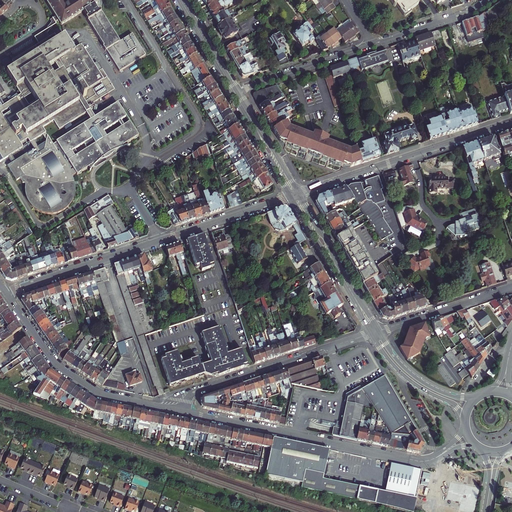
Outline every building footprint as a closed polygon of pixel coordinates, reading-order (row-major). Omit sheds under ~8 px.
[(56,15),(55,16),(58,21),(59,20),(62,25),(84,11),(88,17),(86,18),(89,24),(103,15),(99,10),(100,9),(101,8),(101,7),(102,5),(102,3),(101,2),(101,0),(72,0),(67,4),(64,0),(46,0),(48,2),(47,2),(56,15)] [(143,0),(136,4),(140,10),(141,9),(139,6),(143,4),(148,1),(150,4),(157,0),(143,0)] [(164,0),(157,0),(150,4),(149,4),(151,7),(142,13),(144,16),(166,3),(164,0)] [(216,0),(206,6),(210,12),(231,0),(223,0),(221,1),(219,0),(216,0)] [(214,19),(225,12),(227,11),(225,8),(233,3),(232,2),(234,1),(232,0),(231,0),(210,12),(214,19)] [(330,0),(324,0),(319,4),(315,7),(322,15),(325,12),(326,15),(335,9),(329,1),(330,0)] [(389,0),(392,4),(394,2),(397,6),(398,5),(405,14),(419,4),(415,0),(389,0)] [(166,3),(144,16),(146,19),(155,14),(157,17),(170,9),(166,3)] [(162,23),(174,16),(170,9),(157,17),(148,22),(148,24),(149,25),(155,22),(156,22),(160,20),(162,23)] [(214,19),(218,27),(230,20),(225,12),(214,19)] [(483,14),(477,18),(482,32),(489,30),(483,14)] [(120,42),(103,15),(89,24),(103,47),(105,51),(106,51),(119,72),(145,56),(132,35),(120,42)] [(39,46),(17,60),(19,63),(56,39),(54,37),(50,39),(46,42),(44,38),(47,34),(52,29),(57,26),(56,23),(57,21),(58,21),(55,16),(53,17),(52,17),(52,18),(50,19),(51,21),(45,30),(41,33),(42,35),(35,39),(39,46)] [(174,16),(162,23),(164,26),(159,28),(160,29),(154,32),(155,34),(161,31),(165,28),(177,21),(174,16)] [(235,17),(233,19),(236,24),(233,25),(237,32),(242,29),(235,17)] [(466,37),(482,32),(477,18),(461,24),(466,37)] [(218,27),(217,28),(220,32),(219,33),(221,37),(222,36),(225,41),(238,33),(237,32),(233,25),(236,24),(233,19),(230,20),(218,27)] [(348,20),(342,25),(353,40),(356,38),(355,36),(359,33),(351,23),(348,20)] [(177,21),(165,28),(167,31),(163,33),(164,36),(168,34),(181,27),(177,21)] [(313,37),(311,36),(310,36),(309,35),(311,33),(313,31),(310,27),(307,23),(306,24),(304,26),(303,27),(304,28),(293,36),(302,47),(308,43),(310,45),(314,42),(312,38),(313,37)] [(338,28),(335,31),(341,39),(345,43),(348,41),(350,43),(353,40),(342,25),(341,24),(339,26),(338,28)] [(181,27),(168,34),(170,36),(166,39),(166,40),(161,43),(162,45),(184,32),(181,27)] [(341,39),(335,31),(334,29),(327,34),(336,46),(339,44),(337,42),(341,39)] [(442,39),(439,31),(431,34),(433,42),(442,39)] [(184,32),(162,45),(164,47),(168,45),(169,45),(173,43),(175,46),(187,38),(184,32)] [(246,32),(239,36),(242,41),(244,39),(249,36),(246,32)] [(284,42),(284,40),(283,38),(282,38),(279,34),(270,40),(273,45),(278,52),(276,53),(278,57),(275,59),(279,67),(289,63),(283,54),(285,53),(283,49),(285,48),(283,44),(285,43),(284,42)] [(327,34),(319,39),(327,49),(331,46),(332,49),(336,46),(327,34)] [(419,52),(435,47),(433,42),(431,34),(415,39),(416,42),(419,52)] [(19,63),(17,60),(12,64),(14,67),(6,72),(21,95),(5,105),(1,99),(0,97),(0,95),(3,94),(0,89),(0,106),(1,108),(0,108),(0,153),(4,160),(9,157),(24,147),(21,144),(28,139),(30,143),(43,135),(46,141),(44,150),(50,151),(59,153),(58,152),(59,152),(72,171),(74,170),(77,175),(96,163),(108,156),(139,137),(130,123),(124,126),(122,128),(107,137),(104,132),(126,117),(118,104),(95,118),(90,111),(96,107),(93,103),(114,90),(102,70),(98,73),(93,65),(81,46),(77,48),(73,50),(69,44),(64,36),(56,40),(56,39),(19,63)] [(168,53),(169,56),(190,44),(187,38),(175,46),(176,48),(172,50),(172,51),(168,53)] [(327,49),(319,39),(319,38),(316,40),(322,52),(328,50),(327,49)] [(226,50),(229,56),(245,46),(247,45),(244,39),(242,41),(226,50)] [(410,59),(420,56),(419,52),(416,42),(405,45),(404,43),(397,45),(403,63),(410,60),(410,59)] [(190,44),(169,56),(171,59),(176,56),(180,53),(181,56),(193,49),(190,44)] [(229,56),(233,63),(246,55),(245,52),(247,50),(245,46),(229,56)] [(178,65),(185,62),(197,55),(193,49),(181,56),(183,58),(179,61),(174,64),(176,67),(178,65)] [(347,62),(351,71),(356,70),(356,68),(360,66),(362,71),(375,67),(375,68),(376,68),(377,68),(378,67),(378,66),(388,62),(385,54),(387,54),(386,51),(376,55),(376,53),(364,57),(347,62)] [(176,67),(180,72),(200,60),(197,55),(185,62),(186,64),(179,68),(178,65),(176,67)] [(233,63),(238,70),(247,65),(254,61),(251,57),(248,58),(246,55),(233,63)] [(200,60),(180,72),(182,74),(189,70),(191,72),(195,70),(203,65),(200,60)] [(347,62),(329,68),(333,79),(351,73),(351,71),(347,62)] [(97,63),(93,65),(98,73),(102,70),(97,63)] [(244,78),(261,73),(256,64),(249,68),(247,65),(238,70),(242,77),(242,78),(243,78),(244,78)] [(195,70),(202,83),(211,78),(203,65),(195,70)] [(342,105),(332,76),(325,78),(335,107),(342,105)] [(211,78),(202,83),(197,86),(199,89),(197,90),(196,92),(194,93),(195,96),(214,85),(211,78)] [(504,84),(500,85),(504,96),(505,100),(509,110),(510,114),(511,113),(511,85),(507,87),(506,86),(504,85),(504,84)] [(214,85),(195,96),(197,99),(199,98),(200,98),(203,96),(205,99),(218,91),(214,85)] [(282,94),(277,86),(272,87),(278,97),(282,94)] [(272,87),(268,89),(273,96),(274,99),(278,97),(272,87)] [(273,96),(268,89),(264,90),(269,98),(273,96)] [(267,103),(271,101),(269,98),(264,90),(260,92),(263,96),(265,100),(267,103)] [(218,91),(205,99),(206,102),(204,103),(203,105),(202,106),(203,109),(222,98),(218,91)] [(255,101),(263,96),(260,92),(254,93),(254,94),(253,95),(253,96),(253,97),(255,101)] [(267,103),(259,108),(263,113),(275,105),(274,103),(284,97),(282,94),(278,97),(274,99),(271,101),(267,103)] [(265,100),(263,96),(255,101),(257,104),(265,100)] [(211,108),(213,112),(226,104),(222,98),(203,109),(205,111),(211,108)] [(267,103),(265,100),(257,104),(259,108),(267,103)] [(488,106),(492,120),(499,118),(498,114),(509,110),(505,100),(488,106)] [(277,108),(275,105),(263,113),(266,119),(279,111),(289,105),(287,102),(277,108)] [(226,104),(213,112),(208,115),(209,118),(215,115),(217,118),(221,116),(229,111),(226,104)] [(447,135),(463,130),(458,116),(457,112),(446,116),(442,104),(437,105),(441,116),(447,135)] [(279,111),(266,119),(269,125),(293,110),(291,107),(280,113),(279,111)] [(467,113),(458,116),(463,130),(477,125),(473,111),(472,111),(471,108),(466,109),(467,113)] [(296,114),(293,110),(269,125),(273,131),(286,123),(285,121),(296,114)] [(419,112),(429,141),(441,137),(441,138),(447,136),(446,135),(447,135),(441,116),(434,118),(435,121),(428,123),(424,110),(419,112)] [(229,111),(221,116),(222,118),(222,119),(221,119),(218,120),(217,121),(213,124),(215,126),(232,116),(232,115),(232,114),(230,111),(229,111)] [(225,123),(227,126),(235,121),(235,120),(233,117),(232,116),(215,126),(216,128),(220,126),(221,126),(224,124),(224,123),(225,123)] [(223,135),(238,125),(237,123),(235,121),(227,126),(228,128),(219,133),(221,136),(223,135)] [(290,129),(286,123),(273,131),(279,141),(286,144),(285,145),(343,166),(343,165),(350,167),(362,164),(357,149),(350,151),(327,142),(329,139),(314,133),(313,137),(290,129)] [(219,144),(226,140),(241,131),(238,125),(223,135),(225,137),(217,142),(219,144)] [(383,143),(387,155),(399,151),(397,146),(398,146),(399,145),(399,144),(399,143),(410,139),(411,142),(417,140),(413,126),(407,128),(389,134),(389,135),(383,137),(385,142),(383,143)] [(241,131),(226,140),(228,142),(221,146),(223,149),(229,145),(245,136),(241,131)] [(511,144),(508,133),(497,137),(499,144),(504,157),(510,155),(511,157),(511,156),(511,144)] [(24,147),(9,157),(13,163),(8,166),(17,181),(20,179),(23,183),(26,184),(26,186),(25,187),(25,189),(25,191),(25,193),(26,194),(26,196),(27,198),(27,199),(28,201),(29,203),(30,204),(31,205),(32,207),(33,208),(35,209),(36,210),(38,211),(39,212),(41,213),(42,213),(44,214),(46,214),(48,214),(49,214),(51,215),(53,214),(55,214),(56,214),(58,213),(60,213),(61,212),(63,211),(64,210),(66,209),(67,208),(68,207),(70,206),(71,204),(72,203),(73,201),(73,200),(74,198),(75,196),(75,195),(75,193),(76,191),(76,190),(76,188),(75,186),(75,184),(75,183),(75,182),(61,184),(25,176),(21,170),(50,151),(44,150),(46,141),(43,135),(30,143),(28,139),(21,144),(24,147)] [(226,154),(232,151),(248,142),(245,136),(229,145),(231,148),(224,152),(226,154)] [(484,161),(492,158),(493,161),(495,161),(499,159),(500,158),(500,155),(499,155),(499,153),(498,150),(497,150),(496,145),(499,144),(497,137),(477,143),(483,161),(484,161)] [(361,144),(356,145),(357,149),(362,164),(373,160),(379,158),(373,140),(371,140),(368,141),(367,142),(367,144),(361,146),(361,144)] [(226,154),(228,157),(229,160),(251,147),(248,142),(232,151),(226,154)] [(478,183),(475,173),(472,165),(483,161),(477,143),(462,148),(470,173),(473,182),(474,184),(478,183)] [(207,145),(192,155),(194,161),(210,155),(207,145)] [(254,152),(251,147),(229,160),(228,161),(231,166),(239,161),(254,152)] [(74,170),(72,171),(59,152),(58,152),(59,153),(50,151),(21,170),(25,176),(61,184),(75,182),(74,181),(74,179),(73,178),(72,177),(76,174),(74,170)] [(236,171),(242,167),(257,158),(254,152),(239,161),(232,165),(234,168),(236,171)] [(257,158),(242,167),(236,171),(237,173),(239,176),(245,172),(260,163),(257,158)] [(263,169),(260,163),(245,172),(247,175),(240,179),(242,181),(248,178),(263,169)] [(409,166),(398,170),(402,181),(401,182),(402,186),(404,185),(404,186),(414,183),(409,169),(409,166)] [(263,169),(248,178),(250,180),(242,185),(243,188),(253,182),(266,174),(263,169)] [(394,171),(383,175),(385,182),(396,178),(394,171)] [(266,174),(253,182),(257,189),(259,188),(261,192),(273,185),(266,174)] [(346,188),(345,188),(354,200),(380,237),(383,235),(386,239),(394,234),(384,218),(381,211),(375,205),(385,202),(381,191),(383,190),(379,177),(365,181),(365,183),(364,183),(365,187),(362,188),(361,185),(358,185),(355,185),(350,186),(350,187),(347,189),(346,188)] [(448,178),(428,179),(429,194),(437,193),(437,190),(455,188),(455,180),(448,181),(448,178)] [(194,193),(198,206),(202,217),(209,215),(204,201),(200,202),(200,201),(201,200),(198,192),(196,186),(192,187),(194,193)] [(334,204),(334,207),(354,200),(345,188),(329,193),(334,204)] [(191,194),(187,195),(190,203),(195,220),(202,217),(198,206),(194,193),(191,194)] [(224,210),(219,195),(217,196),(215,195),(212,197),(211,198),(209,199),(207,193),(202,194),(204,201),(209,215),(224,210)] [(230,195),(232,199),(234,206),(239,205),(236,198),(234,193),(230,195)] [(329,193),(323,195),(327,207),(334,204),(329,193)] [(180,198),(188,222),(195,220),(190,203),(187,195),(184,196),(180,197),(180,198)] [(316,205),(318,208),(323,205),(325,210),(327,210),(326,208),(327,208),(327,207),(323,195),(319,197),(318,196),(318,197),(317,197),(318,198),(316,203),(315,204),(316,205)] [(95,216),(97,215),(111,206),(114,204),(108,196),(89,208),(95,216)] [(181,224),(188,222),(180,198),(178,198),(175,200),(176,203),(177,203),(180,212),(174,214),(181,224)] [(330,215),(328,209),(327,210),(325,210),(323,205),(318,208),(324,219),(330,215)] [(395,210),(397,215),(404,213),(413,210),(411,205),(395,210)] [(103,240),(108,249),(133,241),(125,229),(111,206),(96,215),(107,232),(102,235),(104,239),(103,240)] [(84,211),(88,221),(93,218),(95,217),(95,216),(89,208),(84,211)] [(166,211),(175,226),(181,224),(174,214),(171,208),(166,211)] [(292,226),(294,229),(295,230),(296,230),(298,229),(288,211),(282,209),(267,214),(271,226),(273,228),(275,230),(275,231),(279,232),(279,231),(281,232),(282,231),(284,231),(292,226)] [(461,221),(458,221),(459,223),(456,223),(456,225),(455,225),(453,225),(451,226),(448,227),(446,228),(447,229),(447,228),(452,233),(455,237),(460,237),(462,237),(468,237),(468,234),(475,232),(475,231),(477,231),(479,230),(480,230),(481,229),(482,226),(482,224),(482,219),(478,219),(477,216),(479,215),(476,209),(459,214),(461,221)] [(413,210),(404,213),(408,224),(418,230),(419,227),(424,230),(427,223),(422,220),(423,219),(419,217),(418,218),(416,218),(415,215),(414,210),(413,210)] [(324,219),(328,226),(339,219),(345,215),(343,212),(338,215),(337,216),(335,212),(330,215),(324,219)] [(107,232),(96,215),(95,216),(95,217),(93,218),(98,227),(104,239),(102,235),(107,232)] [(339,219),(328,226),(332,233),(346,225),(348,223),(350,222),(347,218),(345,215),(339,219)] [(332,233),(336,239),(351,231),(360,225),(355,219),(350,222),(348,223),(349,224),(350,224),(352,225),(348,228),(346,225),(332,233)] [(130,226),(125,229),(133,241),(138,239),(130,226)] [(91,243),(88,245),(92,254),(102,251),(93,230),(92,229),(89,231),(92,238),(90,239),(91,243)] [(336,239),(363,285),(376,277),(377,276),(351,231),(336,239)] [(305,241),(301,233),(298,235),(295,236),(295,238),(298,242),(293,244),(295,247),(299,244),(305,241)] [(203,235),(186,241),(195,267),(199,265),(201,271),(210,268),(209,266),(213,264),(203,235)] [(213,240),(217,253),(233,248),(229,235),(224,237),(223,235),(220,236),(220,238),(213,240)] [(492,236),(482,240),(485,249),(492,246),(495,254),(497,253),(492,236)] [(39,272),(31,250),(27,237),(24,240),(30,257),(27,258),(33,274),(39,272)] [(69,246),(63,249),(65,255),(68,262),(77,259),(74,249),(70,240),(67,241),(69,246)] [(172,246),(176,256),(182,276),(184,276),(181,265),(186,263),(179,243),(172,246)] [(74,249),(77,259),(92,254),(88,245),(87,244),(74,249)] [(307,259),(299,244),(295,247),(289,250),(297,264),(307,259)] [(0,256),(12,248),(10,245),(7,246),(0,251),(0,256)] [(27,276),(22,261),(20,262),(19,259),(18,259),(16,253),(14,246),(12,248),(13,251),(14,254),(15,256),(16,259),(17,263),(22,278),(27,276)] [(172,246),(165,248),(173,271),(175,270),(174,267),(175,266),(173,259),(172,259),(171,257),(176,256),(172,246)] [(27,276),(33,274),(27,258),(23,247),(21,248),(24,256),(23,256),(23,258),(24,260),(22,261),(27,276)] [(45,250),(46,253),(51,268),(58,266),(53,251),(52,249),(51,247),(45,249),(45,250)] [(0,256),(0,263),(5,260),(10,256),(9,255),(8,255),(13,251),(12,248),(0,256)] [(35,249),(31,250),(39,272),(45,270),(40,256),(37,257),(37,254),(35,249)] [(54,251),(53,251),(58,266),(68,262),(65,255),(62,256),(60,250),(54,252),(54,251)] [(420,268),(421,270),(427,268),(426,266),(431,265),(428,258),(431,257),(430,251),(422,254),(423,257),(417,259),(414,257),(409,262),(414,267),(412,268),(415,270),(420,268)] [(51,268),(46,253),(43,254),(40,255),(40,256),(45,270),(51,268)] [(137,257),(147,285),(150,284),(147,273),(152,272),(149,262),(147,263),(144,255),(137,257)] [(0,263),(0,270),(8,264),(13,261),(16,259),(15,256),(6,262),(5,260),(0,263)] [(130,260),(133,271),(138,270),(140,278),(141,277),(142,282),(143,282),(144,286),(147,285),(137,257),(130,260)] [(306,264),(309,270),(319,264),(315,258),(306,264)] [(132,272),(133,271),(130,260),(120,263),(144,336),(153,333),(132,272)] [(17,280),(22,278),(17,263),(15,264),(16,265),(15,266),(16,268),(15,269),(14,267),(13,268),(13,270),(14,272),(17,280)] [(145,337),(144,336),(120,263),(114,265),(155,387),(159,396),(164,395),(145,337)] [(489,263),(480,266),(483,275),(480,276),(482,282),(485,281),(487,287),(496,284),(489,263)] [(0,270),(0,271),(2,275),(10,270),(11,269),(13,268),(14,267),(15,266),(16,265),(15,264),(14,265),(14,264),(10,267),(8,264),(0,270)] [(312,275),(306,279),(302,281),(304,284),(308,282),(324,273),(321,268),(319,264),(309,270),(311,273),(312,275)] [(511,275),(511,264),(503,268),(506,277),(511,275)] [(97,289),(116,344),(123,342),(103,281),(108,279),(104,268),(92,273),(97,287),(97,289)] [(17,280),(14,272),(11,273),(10,270),(2,275),(5,279),(11,281),(17,280)] [(303,273),(306,279),(312,275),(311,273),(309,270),(303,273)] [(97,287),(92,273),(87,274),(92,290),(92,292),(94,291),(94,290),(97,289),(97,287)] [(314,293),(330,284),(324,273),(308,282),(309,283),(310,283),(313,287),(312,287),(311,287),(310,290),(312,290),(313,294),(314,293)] [(88,292),(92,290),(87,274),(81,276),(87,293),(89,293),(88,292)] [(88,297),(87,293),(81,276),(75,278),(79,289),(83,299),(88,297)] [(368,294),(382,286),(378,280),(376,277),(363,285),(368,294)] [(72,291),(79,289),(75,278),(65,282),(69,296),(72,304),(76,303),(74,298),(75,298),(73,293),(72,292),(72,291)] [(61,283),(59,284),(65,304),(67,310),(71,308),(67,298),(66,298),(65,297),(69,296),(65,282),(64,282),(61,283)] [(65,304),(59,284),(52,286),(59,306),(61,311),(63,311),(61,305),(65,304)] [(319,304),(336,294),(335,291),(334,290),(332,287),(330,284),(314,293),(313,294),(316,298),(314,303),(317,304),(318,305),(319,304)] [(52,286),(46,288),(49,298),(51,303),(54,302),(56,306),(59,306),(52,286)] [(368,294),(371,299),(385,291),(382,286),(368,294)] [(416,311),(428,307),(423,300),(420,297),(415,298),(415,296),(413,288),(411,289),(411,287),(408,288),(412,299),(416,311)] [(41,290),(47,307),(47,308),(49,307),(47,299),(49,298),(46,288),(41,290)] [(35,292),(38,301),(41,300),(43,306),(44,309),(47,307),(41,290),(35,292)] [(416,311),(412,299),(408,301),(408,298),(405,290),(402,292),(409,313),(416,311)] [(374,303),(381,299),(387,295),(385,291),(371,299),(374,303)] [(29,294),(32,303),(35,308),(37,307),(36,305),(35,302),(38,301),(35,292),(29,294)] [(395,296),(396,298),(401,316),(409,313),(402,292),(395,296)] [(29,304),(32,303),(29,294),(23,296),(21,302),(21,303),(28,312),(33,309),(29,304)] [(343,306),(336,294),(319,304),(326,316),(327,315),(331,313),(334,319),(340,316),(341,313),(338,312),(336,310),(343,306)] [(502,298),(503,299),(511,311),(511,296),(511,295),(502,298)] [(428,307),(433,305),(430,297),(423,300),(428,307)] [(401,316),(396,298),(390,300),(393,309),(396,317),(401,316)] [(376,308),(384,303),(381,299),(374,303),(376,308)] [(500,307),(503,312),(506,310),(511,318),(511,311),(503,299),(497,303),(495,301),(489,302),(495,310),(500,307)] [(379,313),(387,309),(384,303),(376,308),(379,313)] [(0,316),(9,310),(5,305),(0,309),(0,316)] [(28,312),(32,318),(43,310),(39,305),(37,307),(35,308),(33,309),(28,312)] [(35,322),(44,316),(42,313),(47,309),(47,308),(47,307),(44,309),(43,310),(32,318),(35,322)] [(396,317),(393,309),(391,309),(390,308),(389,308),(388,308),(387,309),(379,313),(382,318),(388,320),(396,317)] [(3,320),(11,314),(9,310),(0,316),(3,320)] [(511,318),(506,310),(503,312),(509,319),(511,322),(511,320),(511,318)] [(454,319),(456,322),(460,319),(461,320),(463,318),(465,322),(466,322),(468,326),(471,326),(472,328),(469,331),(470,332),(475,328),(470,319),(465,311),(452,315),(454,319)] [(35,322),(38,326),(51,317),(49,314),(48,312),(45,315),(44,316),(35,322)] [(475,319),(482,327),(490,320),(484,312),(475,319)] [(0,324),(1,326),(6,324),(14,318),(11,314),(3,320),(0,322),(0,321),(0,324)] [(51,317),(38,326),(40,330),(49,324),(48,322),(52,319),(53,321),(54,321),(56,319),(55,315),(51,317)] [(447,324),(454,319),(452,315),(437,320),(446,333),(450,339),(456,335),(455,334),(452,336),(447,329),(450,327),(447,324)] [(14,318),(6,324),(7,325),(9,328),(17,322),(15,320),(14,318)] [(437,320),(431,322),(435,332),(437,335),(442,331),(443,332),(444,335),(446,333),(437,320)] [(49,324),(40,330),(43,334),(52,328),(51,326),(54,324),(53,323),(55,322),(54,321),(53,321),(49,324)] [(0,337),(3,342),(22,329),(17,322),(9,328),(4,331),(2,333),(4,335),(0,337)] [(298,350),(293,334),(292,331),(289,322),(285,323),(282,324),(286,337),(291,352),(298,350)] [(400,349),(408,362),(420,354),(425,340),(430,338),(425,324),(414,328),(415,329),(411,330),(413,335),(412,337),(409,336),(405,346),(400,349)] [(46,339),(55,332),(54,330),(57,328),(56,327),(58,327),(56,325),(52,328),(43,334),(46,339)] [(201,334),(215,377),(247,367),(242,350),(227,355),(225,350),(227,350),(221,332),(219,332),(218,328),(201,334)] [(49,343),(58,337),(62,335),(63,334),(61,331),(60,329),(55,332),(46,339),(49,343)] [(291,352),(286,337),(283,338),(281,331),(280,332),(279,329),(277,329),(277,331),(285,354),(291,352)] [(304,348),(302,341),(301,339),(298,339),(296,334),(294,330),(292,331),(293,334),(298,350),(304,348)] [(413,335),(411,330),(409,330),(403,347),(405,346),(409,336),(412,337),(413,335)] [(279,356),(285,354),(277,331),(274,332),(277,340),(278,342),(279,345),(276,346),(279,356)] [(279,356),(276,346),(271,332),(267,333),(270,341),(267,342),(269,348),(273,358),(279,356)] [(49,343),(52,347),(61,341),(64,339),(66,338),(64,335),(63,334),(62,335),(58,337),(49,343)] [(260,362),(266,360),(258,336),(257,334),(255,335),(256,338),(255,338),(258,346),(255,347),(260,362)] [(71,367),(81,351),(91,337),(90,337),(87,335),(84,339),(76,351),(74,350),(71,348),(67,354),(63,361),(66,363),(71,367)] [(266,360),(273,358),(269,348),(266,349),(265,347),(266,347),(263,338),(262,335),(258,336),(266,360)] [(304,348),(316,344),(314,337),(302,341),(304,348)] [(28,338),(12,349),(13,349),(12,350),(12,351),(6,356),(9,361),(12,359),(11,357),(13,355),(14,354),(13,352),(20,347),(22,349),(31,342),(28,338)] [(55,351),(64,345),(66,343),(68,343),(68,342),(67,339),(66,338),(64,339),(61,341),(52,347),(55,351)] [(132,339),(116,344),(120,355),(127,353),(125,344),(130,342),(130,344),(133,344),(132,339)] [(461,343),(465,348),(472,358),(478,354),(470,343),(467,339),(461,343)] [(477,341),(487,356),(491,350),(483,340),(481,341),(479,342),(477,339),(475,340),(477,341)] [(60,358),(66,352),(64,351),(69,347),(72,344),(70,341),(68,342),(68,343),(66,343),(64,345),(55,351),(58,355),(60,358)] [(260,362),(255,347),(253,348),(250,341),(247,342),(254,364),(260,362)] [(480,357),(483,361),(487,356),(477,341),(473,344),(471,342),(470,343),(478,354),(480,357)] [(23,351),(25,353),(34,347),(31,342),(22,349),(14,354),(16,356),(23,351)] [(34,347),(25,353),(22,355),(25,360),(28,358),(37,352),(34,347)] [(470,361),(468,363),(475,373),(479,368),(474,361),(472,358),(465,348),(462,350),(470,361)] [(451,350),(444,355),(453,367),(460,363),(451,350)] [(71,367),(76,370),(86,355),(85,354),(81,351),(71,367)] [(25,360),(28,365),(41,356),(37,352),(28,358),(25,360)] [(165,359),(161,361),(169,387),(205,375),(202,366),(201,367),(198,359),(190,361),(190,362),(181,365),(177,352),(164,357),(165,359)] [(462,361),(460,363),(464,369),(468,375),(471,378),(475,373),(468,363),(461,353),(458,355),(462,361)] [(76,370),(81,373),(87,365),(84,363),(87,359),(88,356),(86,355),(76,370)] [(86,376),(96,361),(91,357),(87,365),(81,373),(86,376)] [(480,357),(474,361),(479,368),(483,361),(480,357)] [(311,361),(314,370),(321,368),(325,367),(322,358),(311,361)] [(86,376),(90,379),(101,364),(96,361),(86,376)] [(294,386),(321,391),(314,370),(311,361),(286,370),(290,384),(291,385),(294,386)] [(206,365),(202,366),(205,375),(215,377),(211,363),(206,365)] [(90,379),(95,382),(101,374),(102,372),(103,371),(100,369),(103,365),(101,364),(90,379)] [(441,364),(435,368),(449,388),(456,383),(441,364)] [(47,366),(33,375),(36,380),(41,383),(50,370),(47,366)] [(34,373),(31,367),(26,369),(29,375),(34,373)] [(468,375),(464,369),(458,374),(462,379),(468,375)] [(47,385),(55,373),(50,370),(41,383),(45,385),(46,384),(47,385)] [(290,384),(286,370),(279,372),(285,391),(284,400),(286,400),(289,389),(287,385),(290,384)] [(271,375),(275,385),(279,383),(282,393),(281,393),(280,399),(284,400),(285,391),(279,372),(271,375)] [(61,378),(55,373),(47,385),(46,384),(45,385),(41,383),(33,395),(47,400),(51,394),(61,378)] [(126,376),(129,386),(141,382),(139,375),(135,376),(134,373),(126,376)] [(106,381),(107,378),(101,374),(95,382),(102,387),(106,381)] [(348,394),(354,394),(385,377),(383,374),(360,388),(360,387),(348,394)] [(271,375),(266,376),(270,386),(273,396),(275,395),(273,390),(272,386),(275,385),(271,375)] [(266,376),(261,378),(264,388),(268,398),(270,397),(268,392),(267,387),(270,386),(266,376)] [(366,396),(373,408),(386,428),(387,429),(388,430),(391,434),(409,437),(412,435),(417,432),(385,377),(354,394),(365,396),(366,396)] [(66,381),(61,378),(51,394),(56,397),(66,381)] [(264,388),(261,378),(256,380),(260,390),(263,400),(265,399),(263,394),(264,393),(263,390),(262,389),(264,388)] [(260,390),(256,380),(252,381),(255,392),(258,400),(260,400),(257,391),(260,390)] [(62,397),(71,384),(66,381),(56,397),(60,400),(62,397)] [(247,383),(250,393),(253,400),(255,400),(252,392),(255,392),(252,381),(247,383)] [(116,390),(123,392),(125,385),(118,383),(116,390)] [(248,394),(250,393),(247,383),(242,384),(245,395),(247,399),(247,400),(249,400),(249,399),(249,398),(248,394)] [(76,387),(71,384),(62,397),(67,401),(76,387)] [(237,386),(241,397),(245,395),(242,384),(237,386)] [(233,387),(236,398),(241,397),(237,386),(233,387)] [(81,391),(76,387),(67,401),(63,406),(66,408),(69,404),(71,401),(73,402),(81,391)] [(222,391),(226,402),(230,402),(228,397),(231,396),(229,389),(222,391)] [(86,395),(81,391),(73,402),(71,406),(69,409),(72,410),(75,405),(78,407),(86,395)] [(216,393),(218,398),(221,397),(222,402),(226,402),(222,391),(216,393)] [(216,393),(209,395),(211,400),(211,401),(215,401),(214,399),(216,398),(218,398),(216,393)] [(360,425),(363,406),(366,396),(365,396),(354,394),(348,398),(347,403),(341,429),(335,428),(333,436),(356,441),(360,425)] [(344,403),(347,403),(348,398),(354,394),(348,394),(346,395),(344,403)] [(80,413),(91,398),(86,395),(78,407),(75,411),(80,413)] [(203,408),(207,409),(208,403),(211,403),(215,402),(215,401),(211,401),(211,400),(209,395),(202,397),(201,400),(201,406),(203,408)] [(366,396),(363,406),(373,408),(366,396)] [(94,412),(96,401),(91,398),(80,413),(84,414),(88,408),(94,412)] [(246,404),(244,417),(249,418),(251,408),(253,400),(250,400),(249,400),(247,400),(246,404)] [(96,401),(94,412),(93,418),(98,420),(98,418),(102,402),(96,401)] [(102,402),(98,418),(104,420),(107,403),(102,402)] [(217,411),(219,402),(217,402),(215,402),(211,403),(210,406),(209,410),(217,411)] [(217,411),(224,413),(226,402),(222,402),(222,404),(221,404),(221,402),(219,402),(217,411)] [(112,405),(107,403),(104,420),(103,422),(108,424),(112,405)] [(115,420),(118,406),(112,405),(108,424),(113,426),(115,420)] [(269,422),(271,412),(272,408),(272,406),(267,405),(264,421),(269,422)] [(123,407),(118,406),(115,420),(120,422),(121,418),(123,407)] [(280,417),(282,408),(277,407),(277,409),(276,413),(274,423),(279,424),(280,417)] [(134,409),(128,408),(126,422),(128,422),(128,426),(130,426),(131,423),(134,409)] [(134,409),(131,423),(134,424),(134,427),(133,433),(136,434),(138,429),(138,425),(141,411),(134,409)] [(147,412),(141,411),(138,425),(138,429),(143,430),(143,429),(144,427),(147,412)] [(147,412),(144,427),(149,428),(152,413),(147,412)] [(159,414),(152,413),(149,428),(149,430),(148,433),(151,434),(152,429),(156,430),(159,414)] [(159,414),(156,430),(161,431),(161,430),(164,415),(159,414)] [(169,417),(166,435),(171,436),(175,418),(169,417)] [(180,419),(175,418),(171,436),(170,443),(172,444),(172,442),(173,442),(175,431),(177,431),(180,419)] [(190,421),(184,420),(182,430),(181,430),(180,435),(187,437),(187,436),(190,421)] [(366,443),(372,444),(374,434),(372,434),(373,432),(374,426),(373,426),(374,420),(371,420),(370,421),(366,443)] [(197,422),(190,421),(187,436),(188,437),(187,442),(190,443),(191,438),(193,438),(194,436),(197,422)] [(356,441),(366,443),(370,421),(368,421),(367,422),(366,422),(365,426),(360,425),(356,441)] [(199,440),(202,423),(197,422),(194,436),(193,438),(193,439),(199,440)] [(209,425),(202,423),(199,440),(205,441),(206,435),(207,435),(208,435),(210,425),(209,425)] [(213,440),(214,436),(216,426),(210,425),(208,435),(207,440),(212,441),(213,440)] [(218,443),(221,428),(216,426),(214,436),(216,437),(215,440),(213,440),(212,441),(213,442),(218,443)] [(224,444),(227,429),(221,428),(218,443),(224,444)] [(230,445),(231,441),(233,430),(227,429),(224,444),(230,445)] [(378,445),(380,435),(381,432),(377,431),(377,433),(376,433),(375,433),(374,433),(374,434),(372,444),(378,445)] [(413,444),(412,452),(420,454),(425,446),(417,432),(412,435),(416,442),(414,443),(413,444)] [(409,439),(409,437),(391,434),(390,438),(390,439),(393,440),(397,441),(395,449),(399,450),(400,441),(404,442),(408,443),(408,441),(409,439)] [(265,437),(259,435),(255,452),(258,452),(259,447),(262,447),(263,448),(266,437),(265,437)] [(266,437),(263,448),(270,449),(273,438),(266,437)] [(325,465),(328,450),(273,438),(270,449),(265,475),(302,483),(301,488),(356,501),(359,488),(322,479),(323,474),(325,465)] [(244,455),(242,466),(247,467),(250,451),(247,450),(246,456),(244,455)] [(255,453),(254,457),(252,468),(257,469),(260,453),(258,452),(255,452),(255,453)] [(11,468),(14,470),(19,458),(9,454),(4,464),(8,466),(11,467),(11,468)] [(26,472),(30,474),(35,463),(24,459),(20,468),(24,470),(27,471),(26,472)] [(35,463),(30,474),(34,475),(34,474),(37,475),(41,477),(45,467),(35,463)] [(392,464),(386,493),(416,500),(422,470),(392,464)] [(49,471),(44,482),(48,484),(48,483),(51,484),(55,486),(59,475),(49,471)] [(69,489),(73,490),(78,479),(67,475),(63,485),(67,486),(70,487),(69,489)] [(82,481),(78,492),(81,494),(82,493),(85,494),(89,495),(93,486),(82,481)] [(99,485),(94,497),(98,499),(101,500),(101,501),(104,502),(109,489),(99,485)] [(356,501),(386,507),(404,511),(412,511),(416,500),(359,488),(356,501)] [(116,506),(120,508),(124,497),(113,493),(110,503),(113,504),(116,505),(116,506)] [(131,511),(135,511),(139,502),(128,498),(124,509),(128,511),(129,509),(131,511)] [(0,511),(11,511),(14,505),(7,502),(5,506),(0,504),(0,511)] [(152,511),(155,506),(144,502),(140,511),(152,511)] [(20,503),(16,511),(27,511),(26,511),(28,507),(20,503)]
